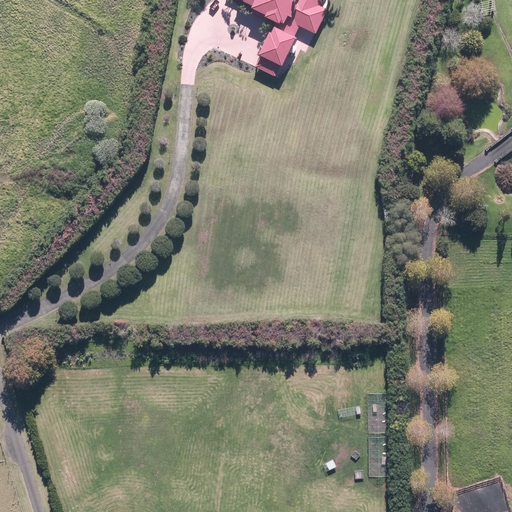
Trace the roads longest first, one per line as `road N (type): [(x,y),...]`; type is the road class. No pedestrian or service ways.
road 1 (track): [(421,511),(431,229),(448,189),(511,138)]
road 2 (track): [(0,338),(124,262),(151,232),(170,202),(205,32)]
road 3 (track): [(0,385),(39,511)]
